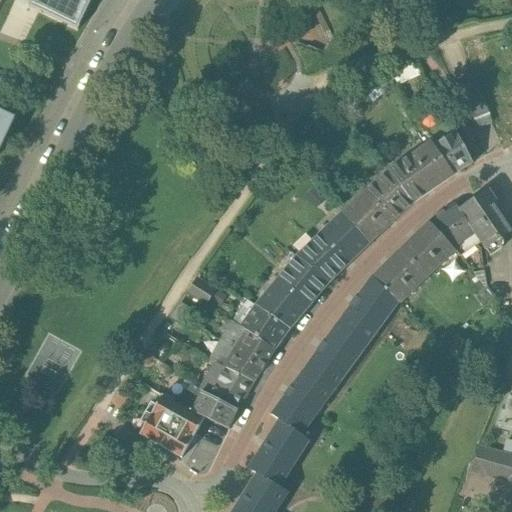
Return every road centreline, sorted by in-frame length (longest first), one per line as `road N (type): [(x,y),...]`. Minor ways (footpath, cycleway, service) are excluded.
road 1 (residential): [(511,155),(448,187),(380,248),(307,335),(233,465),(189,505)]
road 2 (residential): [(0,281),(126,30),(152,0)]
road 3 (residential): [(263,165),(365,76),(419,45),(511,23)]
road 4 (residential): [(57,470),(71,431),(195,261)]
road 5 (residential): [(189,505),(174,483),(92,480),(57,470)]
